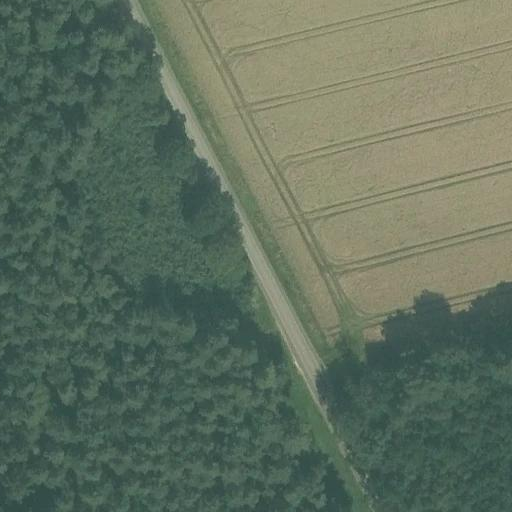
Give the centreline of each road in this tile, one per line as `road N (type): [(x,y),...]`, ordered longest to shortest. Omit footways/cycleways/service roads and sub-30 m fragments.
road 1 (unclassified): [(125,0),(384,511)]
road 2 (track): [(319,384),(511,329)]
